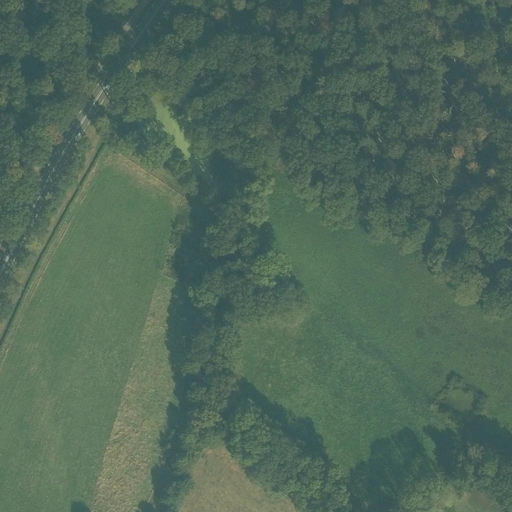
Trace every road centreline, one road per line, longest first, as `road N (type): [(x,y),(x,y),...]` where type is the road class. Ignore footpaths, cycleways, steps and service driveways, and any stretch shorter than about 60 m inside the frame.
road 1 (track): [(86,114),(118,135),(119,147),(212,210),(183,407),(218,417)]
road 2 (primary): [(0,274),(86,114),(165,0)]
